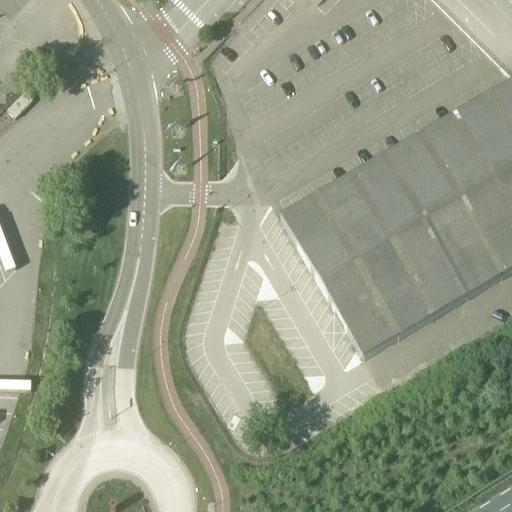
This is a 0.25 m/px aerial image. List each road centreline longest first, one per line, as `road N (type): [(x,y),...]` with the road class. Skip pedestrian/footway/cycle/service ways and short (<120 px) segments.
road 1 (unclassified): [(97,0),(117,30),(142,114),(144,215),(123,319)]
road 2 (unclassified): [(123,319),(95,370),(90,445)]
road 3 (unclassified): [(141,442),(123,406),(123,319)]
